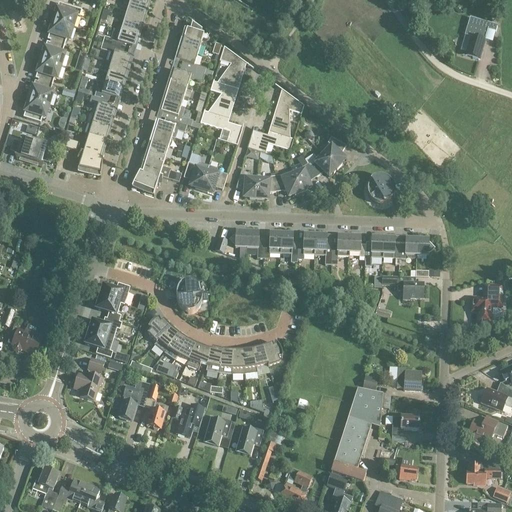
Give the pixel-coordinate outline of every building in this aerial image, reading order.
[(144,18),(147,8),(130,3),(124,1),(123,5),(129,6),(127,13),(144,18)] [(82,12),(61,6),(58,16),(56,15),(53,23),(73,29),(77,17),(80,18),(82,12)] [(144,18),(127,13),(124,23),(141,29),(144,18)] [(69,42),(73,29),(53,23),(50,32),(53,33),(50,44),(64,48),(66,41),(69,42)] [(138,39),(141,29),(124,23),(121,34),(138,39)] [(191,26),(192,26),(190,32),(187,31),(183,42),(200,47),(202,40),(207,42),(208,38),(200,35),(201,33),(202,33),(192,25),(191,26)] [(134,50),(138,39),(121,34),(118,43),(104,39),(103,45),(120,50),(121,46),(134,50)] [(470,38),(465,57),(479,61),(485,42),(470,38)] [(197,57),(200,47),(183,42),(180,52),(197,57)] [(62,55),(64,48),(50,44),(46,55),(44,54),(41,62),(61,68),(64,56),(62,55)] [(104,62),(106,63),(128,70),(131,59),(118,55),(120,50),(103,45),(101,51),(110,54),(108,63),(104,62)] [(213,84),(235,91),(244,64),(224,49),(220,63),(231,66),(217,85),(213,84)] [(205,72),(206,70),(194,67),(197,57),(180,52),(177,63),(191,67),(190,72),(204,76),(205,72)] [(41,72),(38,82),(52,87),(54,80),(57,81),(61,68),(41,62),(38,71),(41,72)] [(128,70),(106,63),(104,62),(101,73),(108,75),(125,80),(128,70)] [(202,82),(204,76),(190,72),(188,77),(174,72),(170,83),(187,88),(190,78),(202,82)] [(108,75),(105,85),(122,90),(125,80),(108,75)] [(50,94),(52,87),(38,82),(34,94),(31,93),(29,101),(49,107),(52,95),(50,94)] [(97,87),(98,87),(94,99),(108,103),(116,106),(118,101),(122,90),(105,85),(98,83),(97,87)] [(170,83),(167,93),(184,98),(187,88),(170,83)] [(226,121),(235,91),(213,84),(210,93),(221,96),(208,115),(204,114),(226,121)] [(153,103),(156,92),(151,91),(148,102),(153,103)] [(184,99),(184,98),(167,93),(164,104),(181,109),(183,102),(187,103),(188,100),(184,99)] [(284,94),(271,135),(293,142),(294,141),(290,140),(289,113),(301,117),(304,108),(284,94)] [(94,99),(91,98),(89,104),(94,106),(91,115),(112,121),(115,111),(106,108),(108,103),(94,99)] [(45,120),(49,107),(29,101),(26,110),(29,110),(26,120),(40,125),(42,119),(45,120)] [(164,104),(161,114),(178,120),(181,109),(164,104)] [(70,119),(75,121),(77,121),(80,111),(73,109),(72,115),(70,119)] [(224,127),(226,121),(204,114),(200,125),(222,132),(219,142),(237,148),(242,132),(224,127)] [(91,115),(90,115),(87,125),(92,126),(109,132),(112,121),(91,115)] [(176,140),(178,133),(184,135),(187,127),(165,121),(164,125),(158,124),(154,134),(171,140),(172,139),(176,140)] [(92,126),(87,125),(84,135),(89,137),(106,142),(109,132),(92,126)] [(168,150),(171,140),(154,134),(151,145),(168,150)] [(290,153),(293,142),(271,135),(269,141),(252,136),(247,151),(265,157),(268,146),(290,153)] [(89,176),(100,178),(102,162),(100,161),(106,142),(89,137),(77,173),(89,176)] [(331,149),(323,157),(338,171),(342,166),(341,165),(344,161),(340,157),(346,148),(331,139),(327,146),(331,149)] [(23,163),(28,164),(34,144),(22,140),(21,144),(14,142),(11,153),(18,155),(17,159),(24,161),(23,163)] [(65,149),(77,153),(79,145),(68,141),(65,149)] [(47,148),(34,144),(28,164),(33,166),(34,164),(41,166),(42,162),(49,165),(52,154),(45,152),(47,148)] [(151,145),(148,155),(165,160),(168,150),(151,145)] [(170,171),(163,168),(165,160),(148,155),(142,175),(139,174),(132,188),(143,193),(154,197),(159,178),(167,181),(170,173),(172,173),(170,171)] [(333,176),(338,171),(323,157),(318,162),(314,158),(306,164),(316,179),(324,174),(328,178),(332,174),(333,176)] [(303,173),(293,177),(300,196),(306,193),(305,192),(310,190),(308,184),(316,179),(306,164),(301,168),(302,170),(303,173)] [(197,167),(188,165),(183,180),(192,182),(190,188),(195,190),(194,191),(201,193),(207,174),(209,167),(201,165),(197,167)] [(212,195),(214,189),(222,192),(227,177),(218,174),(217,170),(209,167),(207,174),(201,193),(207,195),(207,193),(212,195)] [(172,173),(170,173),(167,181),(179,184),(181,176),(172,173)] [(249,202),(256,202),(257,183),(250,183),(250,177),(241,173),(235,191),(244,194),(244,199),(249,200),(249,202)] [(281,177),(275,178),(277,194),(286,193),(288,198),(293,196),(294,198),(300,196),(293,177),(283,181),(281,177)] [(268,195),(277,194),(275,178),(268,179),(268,183),(257,183),(256,202),(262,203),(262,201),(267,201),(268,195)] [(391,184),(389,182),(388,181),(387,181),(385,180),(384,180),(383,180),(381,179),(379,179),(378,180),(377,180),(375,181),(374,181),(373,182),(372,182),(371,183),(370,184),(369,186),(369,187),(368,188),(368,189),(367,190),(367,191),(367,192),(367,193),(367,194),(367,195),(367,196),(368,197),(368,198),(369,199),(369,200),(392,186),(391,184)] [(395,194),(395,192),(395,191),(394,190),(394,189),(394,188),(393,187),(392,186),(369,200),(370,202),(372,203),(373,204),(375,205),(377,206),(379,207),(381,207),(383,207),(384,206),(385,206),(387,205),(388,204),(390,203),(391,202),(392,202),(392,201),(393,199),(394,197),(394,196),(394,195),(395,194)] [(235,250),(246,250),(247,234),(236,234),(235,238),(234,238),(230,242),(233,246),(235,246),(235,250)] [(258,235),(247,234),(246,250),(257,251),(257,257),(257,260),(263,261),(264,240),(258,240),(258,235)] [(270,235),(269,241),(264,240),(263,261),(269,261),(269,256),(280,256),(280,252),(281,236),(270,235)] [(281,236),(280,252),(280,256),(283,256),(283,257),(284,259),(288,259),(289,258),(289,257),(291,257),(290,265),(297,265),(297,245),(292,245),(292,236),(281,236)] [(297,265),(297,261),(303,261),(303,257),(314,258),(315,237),(304,237),(303,245),(297,245),(297,265)] [(314,258),(325,258),(324,267),(331,267),(331,247),(326,247),(326,238),(315,237),(314,258)] [(337,238),(337,248),(331,247),(331,267),(337,268),(337,259),(348,259),(349,239),(337,238)] [(359,255),(359,259),(365,260),(365,264),(365,247),(360,247),(360,239),(349,239),(348,259),(349,259),(349,254),(359,255)] [(224,256),(228,243),(218,240),(214,253),(224,256)] [(371,245),(366,244),(365,247),(365,264),(365,269),(371,269),(371,264),(371,260),(382,260),(383,240),(371,240),(371,245)] [(394,241),(383,240),(382,260),(383,260),(383,256),(393,256),(393,261),(395,261),(395,267),(399,267),(399,249),(394,248),(394,241)] [(405,249),(399,249),(399,267),(405,267),(405,261),(405,257),(416,257),(417,242),(405,241),(405,249)] [(429,254),(431,252),(433,250),(429,246),(428,246),(428,242),(417,242),(416,257),(427,258),(427,254),(429,254)] [(382,288),(398,288),(399,279),(382,278),(382,288)] [(176,296),(176,299),(176,301),(177,301),(202,299),(202,298),(202,297),(202,296),(201,295),(200,292),(199,290),(198,289),(197,288),(196,287),(194,285),(193,285),(191,284),(190,284),(188,284),(186,284),(185,284),(183,285),(182,286),(180,287),(179,288),(179,289),(179,290),(178,290),(178,291),(177,292),(177,293),(177,294),(176,296)] [(402,302),(409,302),(409,301),(422,301),(423,286),(403,285),(402,302)] [(118,286),(116,291),(103,287),(99,299),(124,307),(130,289),(118,286)] [(483,288),(482,300),(471,300),(471,314),(476,314),(476,325),(478,325),(481,327),(485,327),(488,325),(490,325),(490,316),(494,316),(495,312),(498,312),(499,312),(500,311),(501,310),(502,288),(483,288)] [(119,324),(121,318),(117,317),(121,306),(124,307),(99,299),(96,311),(109,315),(107,321),(122,325),(119,324)] [(180,311),(182,313),(184,314),(185,315),(186,315),(187,315),(189,316),(190,315),(191,315),(192,315),(194,315),(195,314),(196,313),(198,312),(199,310),(200,309),(201,307),(201,305),(202,303),(202,302),(202,301),(202,300),(202,299),(177,301),(176,301),(176,303),(177,305),(178,308),(179,309),(180,311)] [(392,313),(377,310),(377,311),(375,317),(388,320),(390,321),(392,313)] [(7,312),(2,327),(8,329),(14,315),(7,312)] [(87,331),(89,332),(88,334),(113,342),(117,331),(120,332),(122,325),(107,321),(105,327),(92,322),(91,325),(90,324),(87,331)] [(148,331),(152,332),(147,336),(156,345),(171,330),(164,322),(161,324),(159,321),(156,322),(153,324),(150,327),(148,331)] [(18,354),(20,353),(22,351),(35,356),(42,338),(26,331),(25,334),(14,330),(11,336),(16,338),(12,347),(13,348),(13,351),(14,352),(18,354)] [(171,330),(156,345),(154,347),(164,356),(167,352),(179,336),(171,330)] [(88,334),(85,346),(98,350),(96,356),(111,360),(113,354),(110,353),(113,342),(88,334)] [(179,336),(167,352),(177,359),(187,342),(179,336)] [(196,347),(187,342),(177,359),(188,364),(196,347)] [(273,346),(263,350),(268,369),(268,371),(281,366),(278,360),(282,361),(282,357),(281,353),(279,350),(277,347),(274,349),(273,346)] [(196,347),(188,364),(186,369),(198,373),(206,351),(196,347)] [(222,352),(212,350),(207,369),(220,372),(222,352)] [(263,350),(253,352),(257,372),(268,369),(263,350)] [(233,353),(222,352),(220,372),(231,373),(233,353)] [(253,352),(243,353),(244,378),(257,377),(257,372),(253,352)] [(233,353),(231,373),(231,378),(244,378),(243,353),(233,353)] [(122,356),(119,363),(127,365),(129,358),(122,356)] [(99,376),(100,376),(104,365),(91,361),(88,372),(89,372),(99,376)] [(143,367),(132,363),(129,369),(141,373),(143,367)] [(162,368),(159,366),(156,373),(166,377),(172,367),(164,364),(162,368)] [(178,369),(172,367),(166,377),(176,381),(179,374),(176,373),(178,369)] [(511,368),(500,374),(505,383),(509,381),(511,386),(511,368)] [(398,380),(397,388),(404,389),(403,392),(419,393),(420,388),(421,388),(422,382),(420,382),(420,375),(406,374),(406,371),(398,370),(398,380)] [(76,386),(74,387),(75,389),(74,391),(81,393),(80,399),(94,403),(99,387),(100,387),(102,381),(98,380),(99,376),(89,372),(88,376),(87,376),(86,378),(81,376),(79,376),(77,380),(76,386)] [(197,381),(190,379),(188,385),(194,388),(197,381)] [(365,380),(363,390),(368,391),(372,392),(375,382),(365,380)] [(120,411),(121,411),(119,419),(125,421),(125,423),(130,424),(130,423),(132,424),(137,407),(145,410),(151,387),(142,384),(139,392),(134,390),(127,388),(123,399),(124,399),(123,403),(122,403),(120,411)] [(511,393),(500,385),(496,394),(486,390),(480,405),(501,414),(503,408),(511,411),(511,408),(511,393)] [(148,402),(156,404),(160,390),(152,388),(148,402)] [(354,406),(334,464),(331,474),(363,484),(366,476),(356,473),(359,464),(361,458),(364,459),(373,433),(369,432),(370,427),(379,430),(380,410),(382,396),(368,393),(358,391),(354,406)] [(169,403),(168,406),(175,408),(178,398),(171,396),(170,399),(169,398),(168,403),(169,403)] [(262,403),(250,404),(250,410),(264,415),(262,403)] [(151,411),(148,419),(150,420),(148,428),(154,429),(155,432),(158,433),(160,431),(161,431),(166,415),(163,415),(165,408),(155,406),(153,412),(151,411)] [(186,421),(182,419),(177,437),(190,441),(194,428),(199,430),(205,410),(191,406),(188,414),(186,421)] [(179,423),(183,410),(177,408),(173,421),(179,423)] [(248,416),(240,413),(238,420),(246,422),(248,416)] [(391,438),(402,438),(402,431),(418,432),(418,414),(410,413),(409,419),(400,419),(392,419),(391,438)] [(205,444),(203,443),(203,444),(218,448),(222,434),(227,436),(231,424),(212,418),(211,421),(210,421),(206,436),(207,436),(205,444)] [(478,444),(482,442),(489,445),(491,438),(494,437),(502,440),(507,428),(485,420),(483,426),(473,423),(468,436),(473,438),(474,442),(478,444)] [(237,453),(235,452),(235,453),(250,457),(254,443),(260,445),(263,433),(244,427),(243,430),(242,430),(238,445),(239,445),(237,453)] [(285,440),(288,434),(282,432),(279,438),(285,440)] [(255,481),(261,483),(270,454),(277,456),(280,448),(266,444),(255,481)] [(408,481),(416,482),(417,476),(418,476),(419,471),(418,471),(418,470),(402,467),(402,468),(397,467),(395,477),(401,478),(400,482),(407,483),(408,481)] [(467,486),(477,486),(477,488),(486,488),(486,480),(490,480),(499,481),(499,472),(487,467),(485,474),(480,474),(480,467),(470,467),(469,474),(467,474),(467,486)] [(300,492),(286,485),(279,500),(300,510),(307,495),(306,494),(313,479),(292,470),(287,482),(302,488),(300,492)] [(50,511),(52,511),(59,497),(52,494),(53,492),(59,477),(45,471),(40,483),(36,481),(32,491),(46,496),(41,508),(50,511)] [(335,491),(343,494),(343,493),(347,482),(331,477),(327,488),(335,491)] [(65,500),(80,506),(87,488),(74,483),(71,492),(62,488),(57,502),(63,504),(65,500)] [(100,493),(87,488),(80,506),(95,511),(102,511),(105,505),(96,502),(100,493)] [(347,511),(350,505),(352,499),(343,496),(344,493),(343,493),(343,494),(335,491),(332,500),(337,502),(333,511),(347,511)] [(500,491),(496,500),(506,504),(510,495),(500,491)] [(399,511),(403,503),(381,493),(375,508),(381,511),(383,507),(395,511),(399,511)] [(109,511),(124,511),(126,509),(124,508),(126,501),(115,497),(109,511)]
